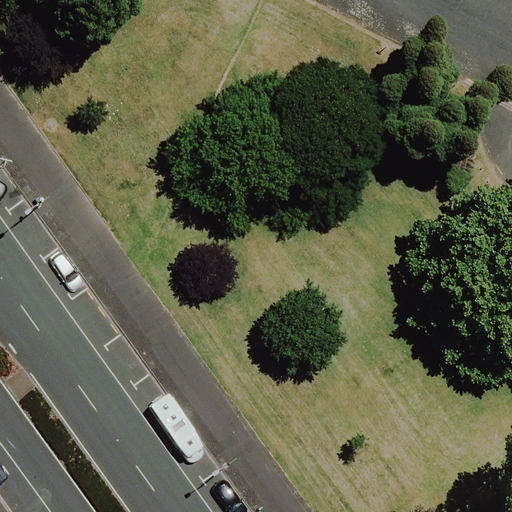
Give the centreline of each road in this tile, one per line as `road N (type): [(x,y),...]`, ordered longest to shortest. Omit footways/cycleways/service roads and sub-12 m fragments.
road 1 (tertiary): [(0,269),(175,511)]
road 2 (tertiary): [(76,511),(0,406)]
road 3 (unclassified): [(398,0),(511,55)]
